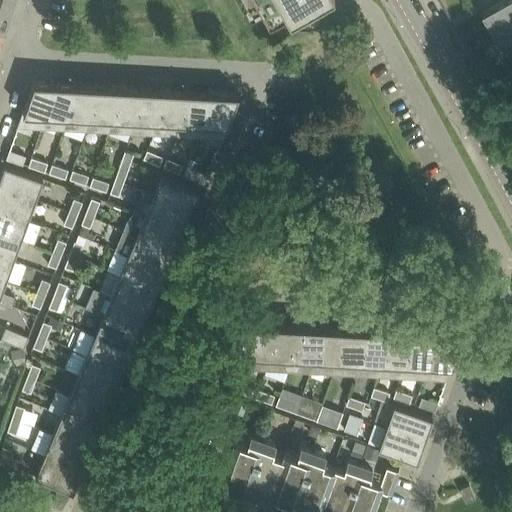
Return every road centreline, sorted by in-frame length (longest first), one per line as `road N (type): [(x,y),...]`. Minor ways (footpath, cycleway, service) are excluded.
road 1 (residential): [(174,292),(262,77),(18,57)]
road 2 (residential): [(487,329),(460,312),(174,292)]
road 3 (tertiary): [(511,194),(403,0)]
road 4 (residential): [(89,493),(174,292)]
road 5 (residential): [(416,511),(487,329)]
